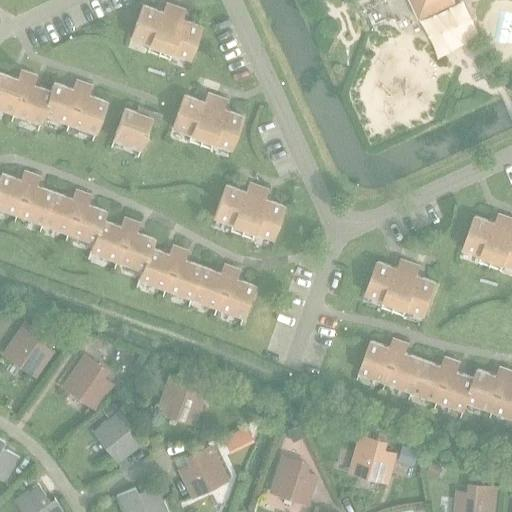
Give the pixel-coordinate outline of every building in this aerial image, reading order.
[(409,0),(417,16),(451,1),(450,0),(409,0)] [(157,53),(174,5),(165,2),(162,11),(141,4),(129,37),(148,43),(145,49),(157,53)] [(174,5),(157,53),(168,58),(170,52),(188,58),(200,25),(185,20),(180,18),(183,9),(174,5)] [(0,107),(12,112),(27,72),(20,69),(16,78),(0,72),(0,107)] [(50,90),(49,90),(31,84),(34,74),(27,72),(12,112),(39,122),(42,113),(50,90)] [(67,122),(82,81),(75,79),(72,88),(52,81),(49,90),(50,90),(42,113),(67,122)] [(82,81),(67,122),(94,132),(105,101),(86,94),(90,84),(82,81)] [(198,143),(216,95),(207,92),(203,101),(183,94),(171,127),(189,133),(187,139),(198,143)] [(216,95),(198,143),(209,147),(211,141),(230,148),(242,115),(221,108),(225,98),(216,95)] [(152,111),(150,117),(123,107),(112,138),(139,148),(148,123),(156,125),(160,114),(152,111)] [(0,207),(15,213),(30,172),(23,170),(19,179),(0,172),(0,207)] [(41,222),(52,191),(34,184),(38,175),(30,172),(15,213),(41,222)] [(239,233),(257,185),(248,182),(245,191),(239,189),(224,184),(212,216),(231,223),(228,229),(239,233)] [(257,185),(239,233),(251,237),(253,231),(271,238),(283,205),(263,198),(266,188),(257,185)] [(67,232),(81,191),(74,188),(71,198),(52,191),(41,222),(67,232)] [(101,219),(105,210),(86,203),(89,194),(81,191),(67,232),(92,241),(93,241),(101,219)] [(489,265),(506,216),(497,213),(494,222),(490,221),(474,215),(462,248),(480,254),(478,260),(489,265)] [(115,260),(130,219),(123,216),(119,226),(101,219),(93,241),(92,241),(89,250),(115,260)] [(511,218),(506,216),(489,265),(500,269),(502,263),(511,266),(511,229),(511,228),(511,218)] [(149,247),(150,247),(153,238),(134,231),(137,222),(130,219),(115,260),(141,269),(149,247)] [(164,288),(179,247),(171,244),(168,254),(150,247),(149,247),(141,269),(137,278),(164,288)] [(190,297),(201,266),(183,259),(186,249),(179,247),(164,288),(190,297)] [(391,310),(409,262),(400,258),(397,268),(391,266),(376,260),(364,293),(382,300),(380,306),(391,310)] [(409,262),(391,310),(403,314),(405,308),(423,315),(435,282),(422,277),(415,274),(418,265),(409,262)] [(215,306),(230,266),(223,263),(219,272),(201,266),(190,297),(215,306)] [(230,266),(215,306),(242,316),(253,285),(234,278),(237,268),(230,266)] [(4,353),(33,373),(49,350),(30,336),(34,330),(24,323),(4,353)] [(385,381),(400,340),(392,338),(389,347),(369,340),(358,371),(385,381)] [(410,390),(422,359),(403,352),(407,343),(400,340),(385,381),(410,390)] [(63,385),(93,406),(109,383),(95,373),(100,367),(84,356),(63,385)] [(436,400),(451,359),(444,356),(440,366),(422,359),(410,390),(436,400)] [(474,378),(473,378),(455,371),(458,362),(451,359),(436,400),(463,409),(466,400),(465,400),(474,378)] [(491,409),(506,369),(499,366),(495,375),(476,368),(473,378),(474,378),(465,400),(466,400),(491,409)] [(511,381),(510,381),(511,374),(511,370),(506,369),(491,409),(511,417),(511,381)] [(157,410),(192,422),(201,395),(178,387),(181,380),(169,376),(157,410)] [(91,430),(116,462),(138,444),(124,427),(129,424),(118,409),(91,430)] [(245,425),(233,431),(239,443),(251,437),(245,425)] [(350,471),(385,481),(393,453),(370,447),(372,439),(360,436),(350,471)] [(0,478),(3,480),(17,456),(0,445),(0,442),(1,440),(0,438),(0,478)] [(179,469),(192,494),(224,479),(209,446),(198,451),(201,458),(179,469)] [(271,490),(305,502),(314,475),(298,469),(301,462),(282,456),(271,490)] [(63,511),(54,498),(49,501),(37,483),(14,499),(22,511),(63,511)] [(123,511),(161,511),(166,510),(155,485),(135,493),(132,488),(116,495),(123,511)] [(455,511),(491,511),(494,487),(482,486),(481,494),(457,491),(455,511)]
